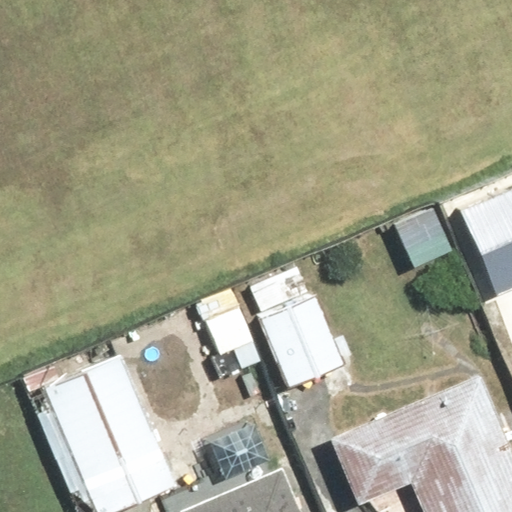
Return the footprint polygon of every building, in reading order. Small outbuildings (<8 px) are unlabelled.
[(511,187),(457,211),(498,302),(511,295),(511,187)] [(448,248),(427,202),(389,220),(410,265),(448,248)] [(259,316),(287,381),(344,357),(315,292),(259,316)] [(38,381),(93,511),(105,511),(174,483),(117,348),(38,381)] [(408,479),(421,511),(511,511),(511,456),(477,369),(324,431),(353,502),(408,479)] [(177,507),(178,511),(299,511),(279,465),(177,507)]
